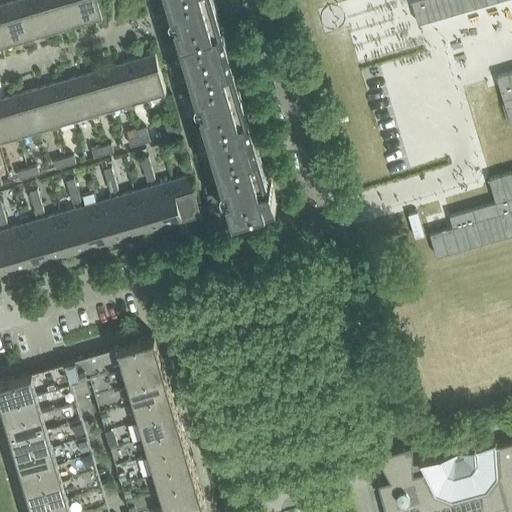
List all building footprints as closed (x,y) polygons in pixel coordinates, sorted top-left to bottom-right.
[(18,0),(14,0),(0,4),(0,5),(10,41),(22,37),(26,43),(31,41),(18,0)] [(38,0),(18,0),(31,41),(36,40),(35,33),(48,30),(38,0)] [(59,0),(38,0),(48,30),(59,26),(62,32),(68,30),(59,0)] [(79,0),(59,0),(68,30),(73,29),(72,23),(85,19),(79,0)] [(99,0),(79,0),(85,19),(96,16),(99,21),(104,20),(105,20),(99,0)] [(170,0),(174,9),(177,20),(234,214),(277,201),(271,181),(269,181),(266,169),(261,170),(256,153),(261,151),(255,131),(250,132),(240,98),(244,96),(240,80),(234,82),(225,47),(230,46),(223,25),(218,26),(213,9),(210,0),(170,0)] [(511,0),(411,0),(418,22),(498,0),(511,0),(511,71),(496,75),(510,122),(511,121),(511,171),(489,178),(496,201),(449,214),(453,225),(429,232),(436,255),(511,233),(511,0)] [(0,43),(10,41),(0,5),(0,43)] [(156,52),(137,58),(148,95),(160,91),(162,96),(166,94),(167,95),(168,94),(156,52)] [(134,99),(148,95),(137,58),(118,63),(131,105),(135,104),(134,99)] [(118,63),(100,69),(111,105),(123,102),(125,107),(131,105),(118,63)] [(97,110),(111,105),(100,69),(81,74),(93,116),(98,115),(97,110)] [(81,74),(62,80),(73,116),(86,113),(88,118),(93,116),(81,74)] [(191,78),(180,81),(184,95),(195,92),(191,78)] [(62,80),(44,85),(56,127),(61,126),(59,121),(73,116),(62,80)] [(44,85),(25,91),(36,127),(49,124),(51,129),(56,127),(44,85)] [(25,91),(7,96),(19,138),(24,136),(23,131),(36,127),(25,91)] [(7,96),(0,98),(0,138),(12,134),(14,139),(19,138),(7,96)] [(177,124),(167,126),(169,134),(179,131),(177,124)] [(149,132),(139,135),(141,142),(151,139),(149,132)] [(139,135),(129,137),(131,145),(141,142),(139,135)] [(112,143),(102,145),(104,153),(114,150),(112,143)] [(102,145),(92,148),(94,156),(104,153),(102,145)] [(74,154),(65,156),(67,164),(77,161),(74,154)] [(141,157),(145,168),(152,166),(149,155),(141,157)] [(65,156),(55,159),(57,167),(67,164),(65,156)] [(186,169),(193,166),(190,156),(183,159),(186,169)] [(38,164),(28,167),(30,175),(40,172),(38,164)] [(112,166),(104,168),(108,179),(116,177),(112,166)] [(152,166),(145,168),(148,180),(156,178),(152,166)] [(28,167),(18,170),(20,178),(30,175),(28,167)] [(191,173),(173,179),(183,215),(195,212),(198,218),(202,216),(202,217),(204,216),(202,210),(191,173)] [(67,179),(70,190),(78,188),(75,177),(67,179)] [(119,188),(116,177),(108,179),(111,191),(119,188)] [(173,179),(154,184),(166,227),(171,225),(171,219),(183,215),(173,179)] [(154,184),(135,190),(146,226),(158,223),(161,229),(166,227),(154,184)] [(30,190),(34,201),(41,199),(38,188),(30,190)] [(78,188),(70,190),(74,202),(81,199),(78,188)] [(135,236),(134,230),(146,226),(135,190),(117,195),(129,238),(135,236)] [(219,191),(207,194),(210,202),(221,199),(219,191)] [(117,195),(98,201),(109,237),(121,234),(124,239),(129,238),(117,195)] [(41,199),(34,201),(37,213),(45,210),(41,199)] [(98,201),(79,206),(92,249),(97,247),(97,241),(109,237),(98,201)] [(79,206),(61,212),(71,248),(83,245),(87,250),(92,249),(79,206)] [(60,258),(60,252),(71,248),(61,212),(42,217),(55,260),(60,258)] [(42,217),(24,223),(34,259),(47,255),(50,261),(55,260),(42,217)] [(23,263),(34,259),(24,223),(5,228),(17,271),(23,269),(23,263)] [(5,228),(0,229),(0,269),(10,266),(13,272),(17,271),(5,228)] [(156,334),(96,352),(102,371),(125,365),(161,354),(156,334)] [(96,352),(61,362),(67,382),(102,371),(96,352)] [(161,354),(125,365),(130,382),(166,371),(161,354)] [(38,369),(0,379),(0,392),(3,401),(39,390),(44,389),(38,369)] [(166,371),(130,382),(135,399),(171,388),(166,371)] [(171,388),(135,399),(140,415),(176,405),(171,388)] [(39,390),(3,401),(7,418),(44,407),(39,390)] [(176,405),(140,415),(145,432),(181,422),(176,405)] [(44,407),(7,418),(12,435),(49,424),(44,407)] [(82,417),(73,420),(76,429),(85,427),(82,417)] [(181,422),(145,432),(150,449),(186,439),(181,422)] [(49,424),(12,435),(17,452),(54,441),(49,424)] [(88,435),(79,437),(82,446),(90,444),(88,435)] [(186,439),(150,449),(155,466),(191,455),(186,439)] [(511,511),(511,440),(496,444),(496,441),(498,440),(498,439),(476,448),(475,445),(478,444),(478,443),(459,450),(457,450),(438,454),(438,455),(442,454),(443,457),(419,460),(419,462),(413,463),(412,446),(404,449),(404,447),(395,449),(381,454),(381,455),(378,456),(385,466),(392,479),(379,483),(386,511),(511,511)] [(54,441),(17,452),(22,468),(59,458),(54,441)] [(91,449),(83,451),(86,459),(94,457),(91,449)] [(191,455),(155,466),(160,483),(196,472),(191,455)] [(59,458),(22,468),(27,485),(64,475),(59,458)] [(125,466),(119,468),(121,476),(127,474),(125,466)] [(196,472),(160,483),(165,500),(201,489),(196,472)] [(64,475),(27,485),(32,502),(68,492),(64,475)] [(131,483),(124,485),(127,493),(133,491),(131,483)] [(199,511),(207,510),(201,489),(165,500),(155,503),(156,505),(158,511),(199,511)] [(68,492),(32,502),(35,511),(61,511),(73,509),(68,492)]
